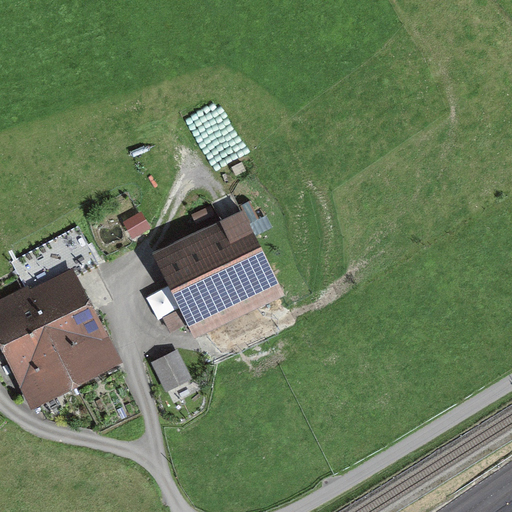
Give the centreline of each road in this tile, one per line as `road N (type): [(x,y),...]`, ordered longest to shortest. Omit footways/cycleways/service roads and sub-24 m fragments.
road 1 (unclassified): [(511,379),(292,511)]
road 2 (track): [(0,399),(24,421),(155,460),(183,511)]
road 3 (track): [(139,259),(124,289),(127,341),(155,460)]
